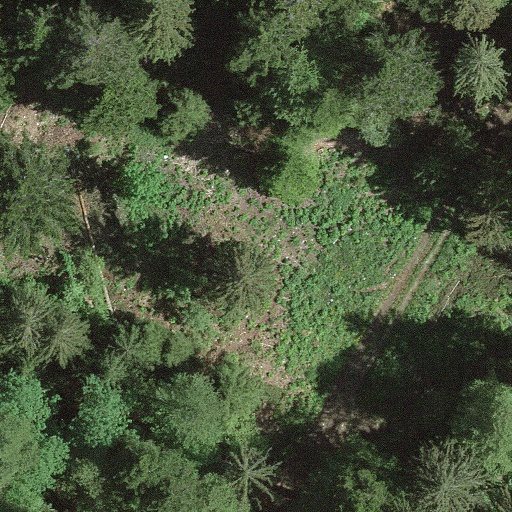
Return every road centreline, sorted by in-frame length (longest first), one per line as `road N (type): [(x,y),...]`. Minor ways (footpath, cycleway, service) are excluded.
road 1 (track): [(263,511),(319,440),(511,107)]
road 2 (track): [(511,370),(319,440)]
